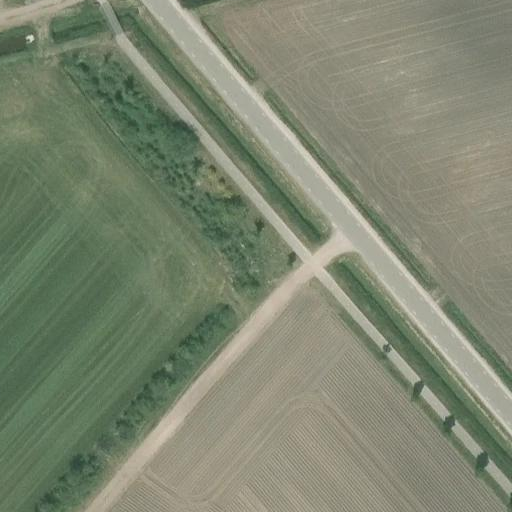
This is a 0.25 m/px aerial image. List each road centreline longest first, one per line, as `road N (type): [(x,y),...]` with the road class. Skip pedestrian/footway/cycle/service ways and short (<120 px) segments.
road 1 (tertiary): [(511,415),(156,0)]
road 2 (track): [(313,266),(94,511)]
